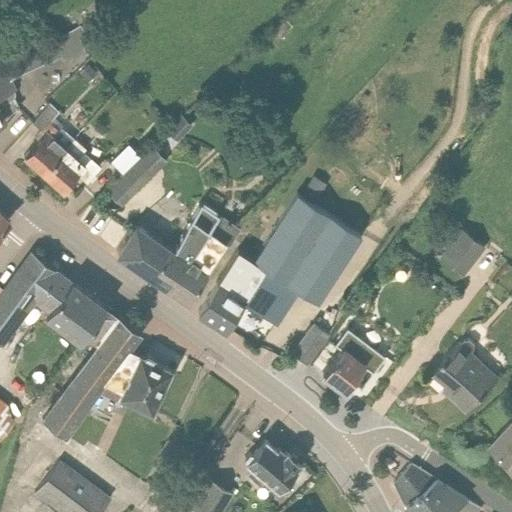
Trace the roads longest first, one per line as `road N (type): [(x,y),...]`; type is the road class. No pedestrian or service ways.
road 1 (secondary): [(345,455),(279,394),(33,212)]
road 2 (track): [(391,213),(458,119),(469,34),(494,0)]
road 3 (residential): [(508,511),(394,436),(376,436),(345,455)]
